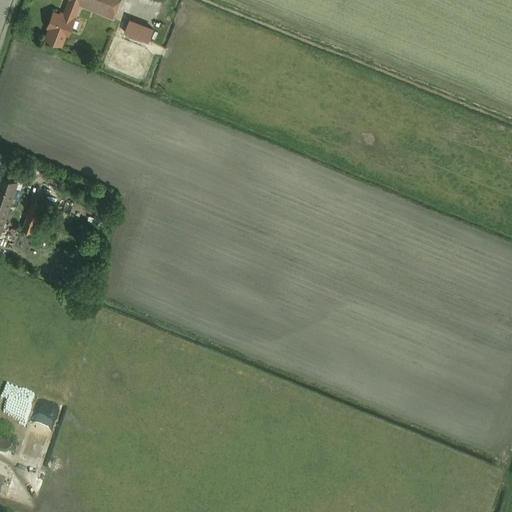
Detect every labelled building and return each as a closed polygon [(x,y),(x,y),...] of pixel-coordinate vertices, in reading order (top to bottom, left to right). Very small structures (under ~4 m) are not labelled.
[(115,0),(62,0),(55,19),(52,17),(43,42),(61,49),(78,7),(107,19),(115,0)] [(133,16),(127,31),(152,40),(158,26),(133,16)] [(113,36),(107,51),(145,65),(150,50),(113,36)] [(0,233),(18,184),(0,177),(0,233)] [(31,203),(20,231),(31,235),(36,222),(43,224),(49,209),(31,203)] [(44,415),(58,419),(62,401),(48,398),(44,415)] [(14,447),(14,444),(14,442),(13,439),(10,435),(6,433),(4,432),(1,431),(0,431),(0,456),(3,457),(5,457),(7,456),(10,453),(13,449),(14,447)]
